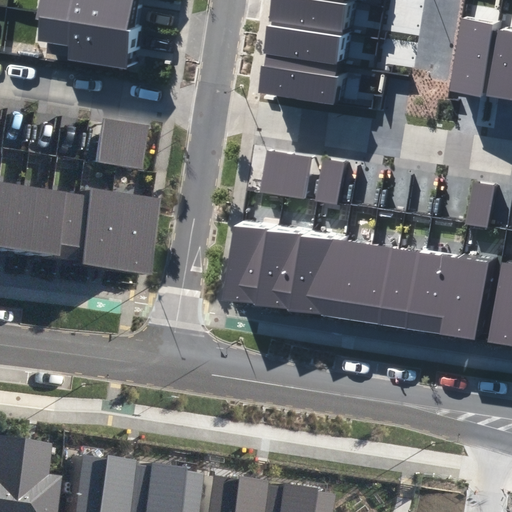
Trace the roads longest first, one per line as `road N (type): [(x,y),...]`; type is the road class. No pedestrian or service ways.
road 1 (tertiary): [(168,365),(511,424)]
road 2 (residential): [(212,118),(511,164)]
road 3 (residential): [(212,118),(168,365)]
road 4 (residential): [(0,85),(212,118)]
road 5 (tertiary): [(0,343),(168,365)]
